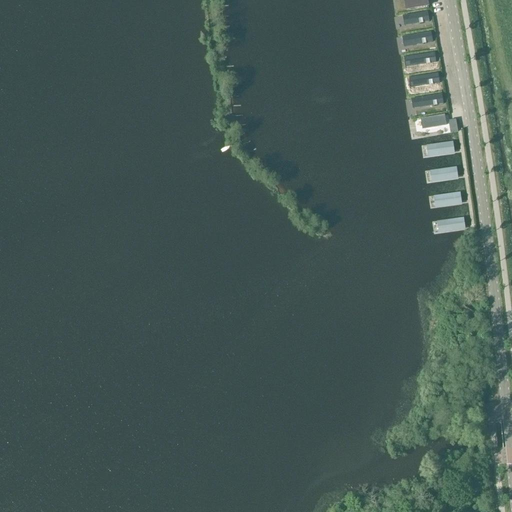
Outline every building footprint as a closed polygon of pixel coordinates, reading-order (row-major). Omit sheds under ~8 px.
[(406,0),(408,9),(428,6),(427,0),(406,0)] [(427,12),(405,16),(407,26),(429,22),(427,12)] [(431,32),(405,37),(407,47),(432,42),(431,32)] [(434,53),(407,57),(408,67),(436,63),(434,53)] [(438,74),(412,78),(413,88),(439,84),(438,74)] [(441,95),(414,99),(415,109),(443,104),(441,95)] [(444,115),(422,119),(424,130),(446,126),(444,115)] [(456,120),(449,121),(451,133),(458,132),(456,120)] [(452,143),(427,147),(428,155),(453,151),(452,143)] [(456,169),(431,172),(432,180),(457,176),(456,169)] [(459,194),(434,197),(435,205),(460,202),(459,194)] [(463,219),(438,223),(439,231),(464,227),(463,219)]
